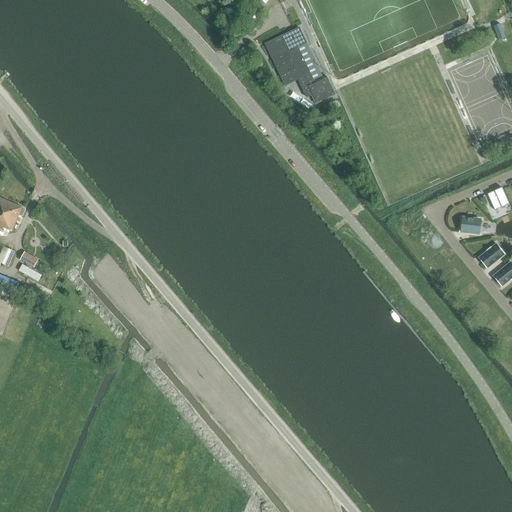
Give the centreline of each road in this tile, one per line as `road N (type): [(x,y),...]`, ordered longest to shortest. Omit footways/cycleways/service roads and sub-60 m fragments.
road 1 (tertiary): [(511,435),(434,319),(156,0)]
road 2 (tertiary): [(354,511),(0,96)]
